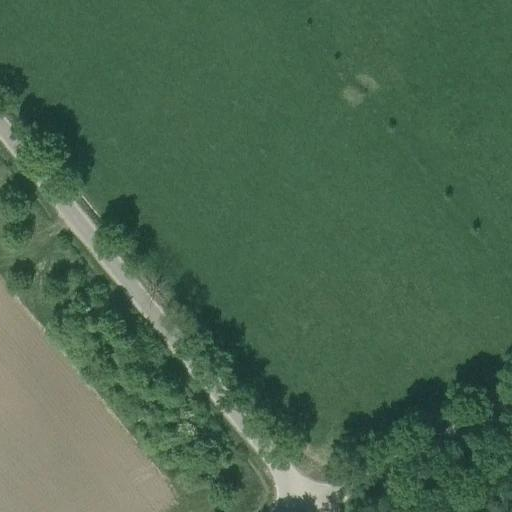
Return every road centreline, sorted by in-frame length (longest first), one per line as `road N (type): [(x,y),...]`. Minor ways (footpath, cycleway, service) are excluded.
road 1 (unclassified): [(313,499),(0,116)]
road 2 (unclassified): [(313,499),(511,400)]
